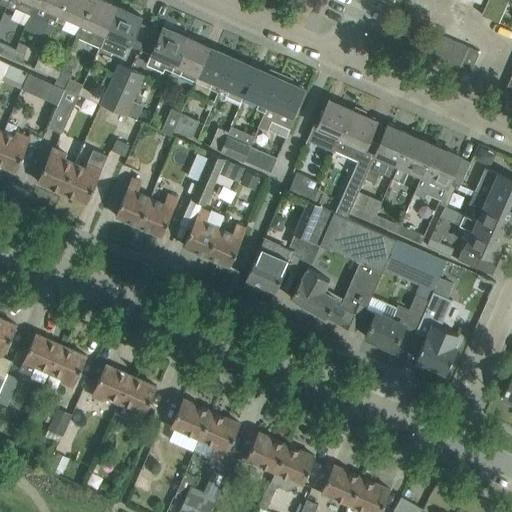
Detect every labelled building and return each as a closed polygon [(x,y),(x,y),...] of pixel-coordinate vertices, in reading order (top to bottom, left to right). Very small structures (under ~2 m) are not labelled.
[(30,15),(36,0),(8,0),(6,6),(13,9),(14,7),(30,15)] [(55,19),(63,0),(36,0),(30,15),(45,22),(48,16),(55,19)] [(81,24),(91,0),(63,0),(55,19),(64,23),(66,18),(81,24)] [(99,46),(117,6),(102,0),(91,0),(81,24),(76,36),(99,46)] [(123,57),(139,21),(141,16),(140,15),(140,17),(117,7),(118,6),(117,5),(117,6),(99,46),(123,57)] [(163,25),(146,64),(163,71),(164,67),(172,70),(186,37),(164,27),(164,26),(163,25)] [(445,62),(455,40),(442,35),(432,57),(445,62)] [(186,37),(172,70),(194,81),(197,75),(209,47),(187,37),(187,36),(186,36),(186,37)] [(16,48),(12,58),(22,62),(26,52),(24,52),(27,45),(19,40),(16,48)] [(459,68),(468,46),(455,40),(445,62),(459,68)] [(0,52),(12,58),(16,48),(0,41),(0,52)] [(218,91),(232,57),(210,48),(211,46),(210,46),(209,47),(197,75),(194,81),(218,91)] [(459,68),(470,73),(479,51),(468,46),(459,68)] [(232,57),(218,91),(226,95),(225,99),(239,105),(243,96),(256,68),(233,58),(234,57),(233,56),(232,57)] [(57,78),(61,68),(38,58),(34,67),(57,78)] [(82,87),(79,94),(89,99),(113,109),(131,68),(119,63),(104,96),(92,91),(82,87)] [(263,112),(280,73),(270,69),(268,70),(266,72),(257,68),(257,67),(256,67),(256,68),(243,96),(258,102),(256,109),(263,112)] [(57,78),(54,83),(64,88),(65,88),(69,81),(72,73),(61,68),(57,78)] [(132,100),(144,74),(131,68),(113,109),(137,119),(143,105),(132,100)] [(286,137),(290,129),(295,117),(291,116),(296,105),(300,107),(307,90),(303,89),(303,87),(302,87),(302,88),(292,84),(293,81),(292,78),(280,73),(263,112),(264,112),(258,126),(267,130),(268,129),(286,137)] [(50,81),(43,98),(48,100),(57,104),(64,89),(64,88),(54,83),(50,81)] [(78,95),(64,89),(48,126),(62,132),(78,95)] [(335,150),(353,109),(352,109),(352,110),(329,100),(330,99),(329,98),(317,125),(314,124),(307,139),(333,151),(334,150),(335,150)] [(377,148),(366,143),(376,119),(375,119),(375,120),(364,115),(365,111),(354,106),(353,109),(335,150),(357,160),(335,210),(347,216),(349,211),(353,203),(364,178),(377,148)] [(171,135),(181,112),(171,108),(161,130),(171,135)] [(181,112),(171,135),(174,129),(192,137),(199,121),(181,112)] [(392,178),(411,135),(393,127),(394,125),(388,122),(377,148),(364,178),(374,183),(379,172),(392,178)] [(220,149),(228,131),(218,127),(210,145),(220,149)] [(249,146),(250,144),(241,140),(244,135),(229,128),(228,131),(220,149),(220,150),(242,160),(249,146)] [(13,137),(7,135),(2,133),(0,137),(0,164),(15,171),(30,138),(15,132),(13,137)] [(421,174),(434,145),(417,137),(417,135),(412,133),(411,135),(392,178),(403,183),(409,168),(421,174)] [(116,139),(111,149),(125,155),(129,144),(116,139)] [(447,180),(458,156),(440,148),(441,145),(435,143),(434,145),(421,174),(413,193),(423,197),(425,193),(439,199),(447,180)] [(242,160),(242,161),(265,171),(270,173),(277,159),(272,156),(249,146),(242,160)] [(62,191),(74,163),(64,159),(66,154),(52,147),(37,180),(62,191)] [(87,202),(101,169),(108,155),(93,148),(84,168),(74,163),(62,191),(87,202)] [(219,173),(225,158),(210,152),(190,198),(205,205),(219,173)] [(207,157),(197,153),(186,176),(197,180),(207,157)] [(460,185),(470,161),(458,156),(447,180),(455,184),(456,183),(460,185)] [(225,158),(219,173),(238,181),(244,167),(225,158)] [(511,179),(485,167),(473,192),(486,198),(511,207),(511,179)] [(245,171),(240,182),(254,188),(259,177),(245,171)] [(312,202),(320,182),(297,172),(287,191),(307,200),(312,202)] [(138,225),(150,198),(138,192),(142,182),(131,178),(115,215),(138,225)] [(455,184),(447,180),(439,199),(437,202),(446,206),(455,184)] [(473,192),(470,201),(484,207),(478,220),(506,233),(511,219),(511,207),(486,198),(473,192)] [(138,225),(161,235),(178,198),(169,194),(165,204),(150,198),(138,225)] [(322,206),(312,202),(307,200),(292,233),(294,233),(307,239),(322,206)] [(373,221),(376,213),(353,203),(349,211),(373,221)] [(397,238),(347,216),(335,210),(335,212),(322,206),(307,239),(318,244),(359,262),(342,299),(323,287),(322,289),(320,288),(326,277),(309,267),(309,266),(308,266),(302,277),(301,277),(290,297),(325,317),(326,316),(341,325),(354,331),(365,305),(367,306),(382,272),(384,267),(396,239),(397,238)] [(206,255),(219,227),(207,222),(211,213),(199,208),(183,245),(206,255)] [(274,213),(269,225),(279,230),(285,218),(274,213)] [(396,231),(399,224),(376,213),(373,221),(396,231)] [(461,251),(457,258),(475,266),(482,251),(496,257),(504,238),(506,239),(509,234),(506,233),(478,220),(464,214),(459,224),(473,231),(467,245),(461,251)] [(206,255),(229,265),(246,228),(237,224),(232,234),(219,227),(206,255)] [(399,224),(396,231),(421,242),(424,235),(399,224)] [(307,239),(294,233),(287,248),(291,250),(288,257),(298,261),(299,258),(310,263),(318,244),(307,239)] [(453,248),(430,237),(426,245),(450,255),(453,248)] [(263,238),(246,277),(275,290),(285,268),(284,267),(288,257),(291,250),(287,248),(276,243),(263,238)] [(446,261),(396,239),(384,267),(420,283),(409,309),(398,304),(391,318),(375,311),(365,336),(394,349),(405,324),(416,329),(433,291),(436,282),(446,261)] [(447,297),(453,283),(439,277),(436,282),(433,291),(439,294),(447,297)] [(433,291),(415,332),(415,331),(426,335),(416,358),(446,371),(462,332),(441,323),(448,308),(451,301),(452,299),(447,297),(439,294),(433,291)] [(0,355),(3,356),(17,324),(0,317),(0,355)] [(48,372),(61,344),(35,333),(19,369),(31,374),(33,370),(34,370),(36,367),(48,372)] [(73,387),(87,355),(61,344),(48,372),(63,379),(62,382),(73,387)] [(119,403),(131,374),(105,363),(91,395),(104,401),(106,397),(119,403)] [(4,378),(0,387),(0,401),(7,405),(16,382),(18,377),(7,372),(4,378)] [(143,418),(157,386),(131,374),(119,403),(133,409),(131,413),(143,418)] [(503,396),(511,400),(511,375),(508,385),(506,384),(504,388),(506,389),(503,396)] [(199,437),(211,410),(183,397),(171,425),(199,437)] [(62,435),(72,413),(57,407),(47,429),(62,435)] [(220,461),(226,449),(228,450),(240,423),(211,410),(199,437),(215,444),(210,456),(220,461)] [(274,470),(286,443),(258,430),(246,457),(274,470)] [(0,434),(0,447),(12,453),(17,441),(0,434)] [(286,443),(274,470),(303,483),(315,455),(286,443)] [(57,452),(51,466),(62,471),(68,457),(57,452)] [(349,503),(361,476),(333,463),(321,491),(349,503)] [(148,492),(156,473),(143,468),(135,487),(148,492)] [(368,511),(379,511),(390,488),(361,476),(349,503),(368,511)] [(277,485),(270,481),(258,507),(266,510),(277,485)] [(187,491),(178,511),(210,511),(215,503),(187,491)] [(419,511),(422,507),(401,495),(393,510),(394,510),(397,511),(419,511)] [(313,511),(318,503),(307,498),(300,511),(313,511)]
